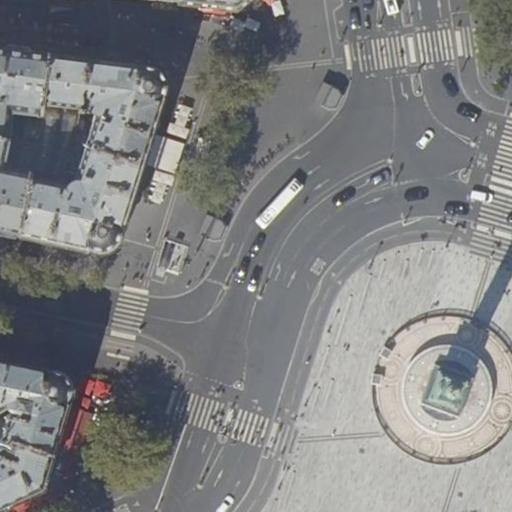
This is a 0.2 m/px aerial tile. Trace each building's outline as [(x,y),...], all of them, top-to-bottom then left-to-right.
[(152,0),(152,7),(178,10),(178,8),(177,2),(231,8),(235,9),(247,0),(152,0)] [(230,15),(231,8),(177,2),(178,8),(230,15)] [(15,50),(0,47),(0,138),(9,140),(14,141),(15,134),(10,134),(12,113),(27,114),(23,142),(36,146),(47,53),(35,52),(15,50)] [(97,253),(104,253),(110,251),(115,247),(119,240),(120,236),(120,230),(122,231),(122,229),(130,205),(145,154),(151,134),(154,125),(162,99),(161,98),(163,94),(165,90),(165,84),(163,77),(160,73),(155,69),(149,66),(143,66),(142,67),(140,66),(141,65),(104,60),(97,60),(47,53),(36,146),(16,236),(63,246),(87,251),(87,249),(92,252),(97,253)] [(172,140),(151,134),(145,154),(165,160),(172,140)] [(0,232),(16,236),(36,146),(23,142),(16,171),(4,167),(9,140),(0,138),(0,232)] [(491,377),(487,368),(483,363),(478,357),(471,352),(463,348),(454,346),(444,346),(435,348),(427,351),(419,356),(413,362),(408,369),(405,375),(403,384),(403,392),(404,401),(406,409),(411,417),(416,423),(422,428),(431,433),(440,436),(450,436),(458,435),(466,432),(472,429),(479,424),(485,417),(489,410),(492,401),(493,392),(493,385),(491,377)] [(57,370),(47,370),(47,368),(0,357),(0,440),(51,459),(53,452),(57,438),(61,424),(66,408),(67,403),(66,402),(71,395),(72,390),(71,383),(67,377),(63,373),(57,370)] [(53,452),(51,459),(67,464),(82,413),(66,408),(61,424),(57,438),(53,452)] [(46,475),(51,459),(0,440),(0,509),(41,491),(46,475)]
